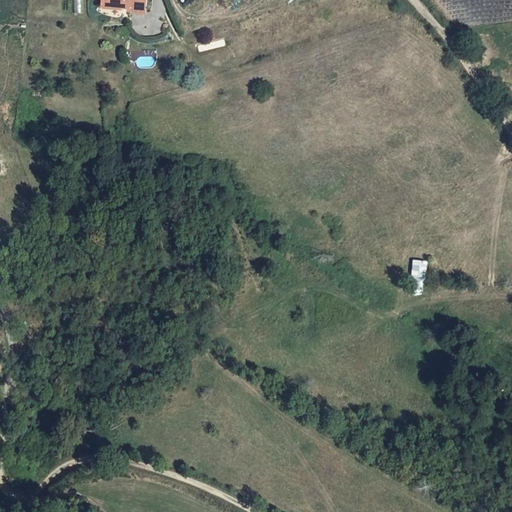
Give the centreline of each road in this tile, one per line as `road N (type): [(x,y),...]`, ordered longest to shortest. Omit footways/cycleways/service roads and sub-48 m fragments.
road 1 (track): [(0,471),(8,490),(29,495),(86,458),(111,458),(164,471),(254,511)]
road 2 (track): [(416,0),(511,126)]
road 3 (track): [(0,310),(13,367),(0,452)]
